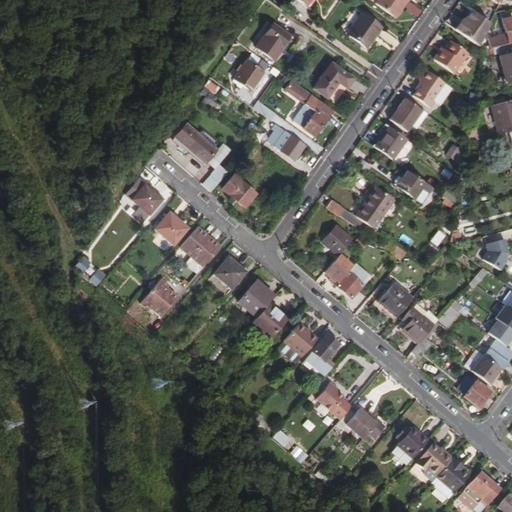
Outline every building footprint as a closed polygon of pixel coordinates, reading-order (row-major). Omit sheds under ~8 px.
[(324,3),(326,0),(295,0),(313,13),(321,2),(324,3)] [(395,18),(407,0),(376,0),(374,4),(395,18)] [(408,3),(405,10),(417,16),(420,9),(408,3)] [(464,22),(456,32),(462,35),(478,47),(482,39),(489,25),(471,12),(464,22)] [(365,48),(380,27),(361,13),(346,34),(365,48)] [(486,39),(489,50),(496,48),(511,43),(511,17),(507,19),(507,16),(500,18),(504,34),(486,39)] [(462,20),(454,30),(456,32),(464,22),(462,20)] [(288,37),(272,25),(255,48),(273,60),(282,48),(281,46),(288,37)] [(450,41),(444,49),(441,52),(440,51),(433,59),(451,72),(466,52),(450,41)] [(511,43),(496,48),(497,53),(504,76),(498,77),(499,79),(496,80),(497,84),(500,83),(500,85),(511,81),(511,43)] [(484,51),(482,57),(497,53),(496,48),(489,50),(484,51)] [(224,59),(230,64),(235,57),(229,52),(224,59)] [(262,74),(246,62),(233,79),(249,91),(262,74)] [(345,89),(352,80),(331,64),(313,89),(326,99),(337,83),(345,89)] [(433,100),(444,83),(426,70),(420,80),(420,83),(415,89),(417,90),(413,96),(430,108),(435,102),(433,100)] [(314,137),(333,111),(291,81),(285,90),(305,104),(293,122),(314,137)] [(214,110),(218,105),(206,98),(203,102),(214,110)] [(421,111),(404,99),(390,119),(406,132),(412,125),(421,111)] [(273,122),(278,114),(257,101),(252,108),(273,122)] [(509,132),(511,130),(511,102),(491,108),(498,135),(509,132)] [(415,128),(425,114),(421,111),(412,125),(415,128)] [(458,128),(462,121),(453,116),(450,123),(458,128)] [(386,132),(375,148),(391,160),(406,139),(385,124),(382,129),(386,132)] [(217,144),(202,131),(198,136),(185,125),(174,139),(204,164),(215,151),(213,149),(217,144)] [(305,146),(275,125),(271,129),(274,131),(266,142),(293,162),(305,146)] [(456,136),(467,143),(469,130),(463,126),(456,136)] [(469,130),(467,143),(484,138),(482,126),(469,129),(469,130)] [(446,154),(463,166),(465,155),(452,146),(446,154)] [(460,178),(469,176),(467,169),(462,170),(460,178)] [(421,205),(432,189),(407,171),(396,186),(421,205)] [(245,209),(256,195),(233,176),(222,190),(245,209)] [(148,215),(161,200),(144,185),(140,189),(135,185),(127,195),(132,199),(131,200),(148,215)] [(364,194),(369,198),(375,189),(371,186),(364,194)] [(369,198),(355,217),(366,224),(373,229),(393,201),(375,189),(369,198)] [(355,217),(331,200),(326,207),(338,216),(339,215),(360,230),(366,224),(355,217)] [(187,228),(169,212),(154,229),(173,245),(187,228)] [(338,256),(352,240),(336,226),(322,242),(338,256)] [(203,231),(197,227),(194,230),(199,235),(203,231)] [(199,235),(194,230),(179,248),(202,267),(216,250),(211,245),(214,241),(203,231),(199,235)] [(448,244),(451,246),(457,244),(456,231),(452,231),(451,233),(448,244)] [(437,247),(445,237),(438,232),(432,242),(437,247)] [(353,241),(362,249),(368,242),(360,234),(353,241)] [(505,258),(507,254),(503,240),(485,244),(487,251),(482,260),(500,271),(504,263),(503,263),(505,258)] [(220,246),(214,241),(211,245),(216,250),(220,246)] [(390,252),(395,245),(389,241),(384,248),(390,252)] [(397,246),(391,254),(400,260),(406,252),(397,246)] [(338,256),(324,272),(330,277),(328,279),(350,298),(366,280),(338,256)] [(231,289),(245,273),(227,258),(213,274),(231,289)] [(486,272),(482,268),(467,286),(472,290),(486,272)] [(165,283),(161,279),(140,303),(144,307),(146,305),(160,317),(177,297),(163,285),(165,283)] [(268,305),(272,299),(263,291),(265,289),(255,281),(238,302),(256,318),(268,305)] [(395,317),(411,298),(393,283),(377,302),(384,308),(395,317)] [(436,322),(437,321),(424,310),(426,307),(426,303),(422,300),(418,301),(403,319),(408,323),(402,329),(418,343),(423,337),(436,322)] [(462,308),(454,301),(449,307),(457,312),(458,313),(462,308)] [(384,308),(377,302),(373,307),(380,313),(384,308)] [(256,318),(252,323),(270,338),(285,320),(268,305),(256,318)] [(496,321),(511,332),(511,312),(506,307),(503,306),(494,319),(496,321)] [(457,312),(449,307),(437,321),(446,328),(457,312)] [(495,340),(505,347),(511,336),(511,332),(496,321),(486,334),(495,340)] [(282,353),(295,364),(308,349),(316,339),(299,324),(277,349),(278,349),(277,351),(281,354),(282,353)] [(325,376),(334,365),(326,359),(338,345),(323,332),(316,339),(308,349),(312,352),(306,359),(325,376)] [(441,336),(434,345),(439,349),(446,340),(441,336)] [(418,343),(411,351),(419,357),(432,343),(423,337),(418,343)] [(500,369),(511,352),(505,347),(495,340),(484,357),(500,369)] [(464,367),(471,372),(483,356),(476,351),(464,367)] [(489,385),(500,369),(484,357),(483,356),(471,372),(478,377),(489,385)] [(302,363),(321,379),(325,376),(306,359),(302,363)] [(354,387),(365,374),(350,361),(346,366),(344,364),(337,372),(354,387)] [(462,395),(473,380),(467,375),(456,389),(462,395)] [(489,391),(492,387),(489,385),(478,377),(463,397),(478,408),(489,393),(489,391)] [(330,412),(343,397),(337,392),(333,389),(334,387),(329,383),(315,399),(330,412)] [(354,415),(347,410),(335,425),(340,430),(346,424),(363,439),(368,433),(375,438),(384,427),(371,416),(369,418),(366,415),(359,410),(354,415)] [(306,419),(302,426),(310,431),(315,425),(306,419)] [(301,462),(324,435),(315,427),(311,431),(316,436),(296,458),(301,462)] [(391,452),(406,465),(426,442),(417,434),(418,433),(412,428),(391,452)] [(283,446),(288,439),(279,431),(273,438),(283,446)] [(417,434),(426,442),(427,440),(418,433),(417,434)] [(419,475),(429,484),(449,460),(451,459),(432,444),(416,463),(424,470),(419,475)] [(449,460),(429,484),(448,499),(468,476),(449,460)] [(472,511),(481,500),(487,505),(500,489),(479,472),(457,498),(472,511)] [(511,511),(511,499),(507,495),(494,510),(496,511),(511,511)] [(481,500),(472,511),(473,511),(480,511),(487,505),(481,500)]
